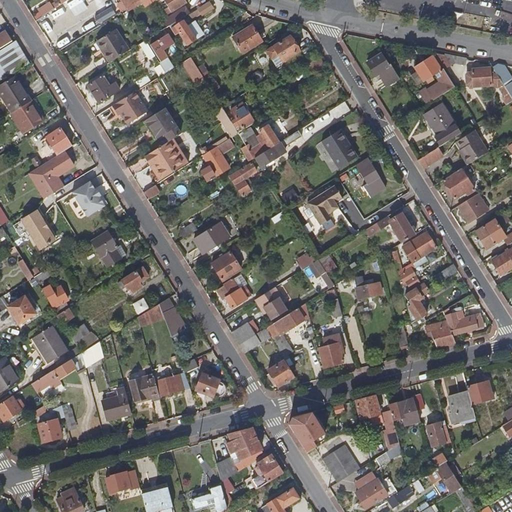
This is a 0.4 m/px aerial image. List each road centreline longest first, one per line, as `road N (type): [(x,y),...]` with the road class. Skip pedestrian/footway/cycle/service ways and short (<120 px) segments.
road 1 (residential): [(7,0),(262,409)]
road 2 (residential): [(511,331),(323,31),(325,20)]
road 3 (residential): [(10,476),(262,409)]
road 4 (residential): [(262,409),(511,343)]
road 5 (residential): [(511,57),(325,20)]
road 6 (residential): [(262,409),(327,511)]
